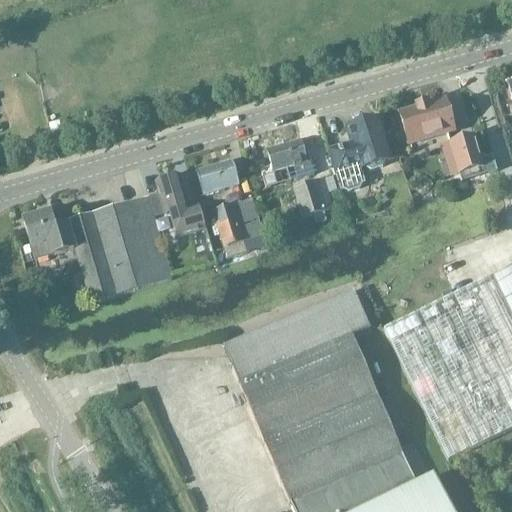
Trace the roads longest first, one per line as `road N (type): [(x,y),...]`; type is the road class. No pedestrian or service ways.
road 1 (tertiary): [(0,195),(511,50)]
road 2 (unclassified): [(106,511),(0,327)]
